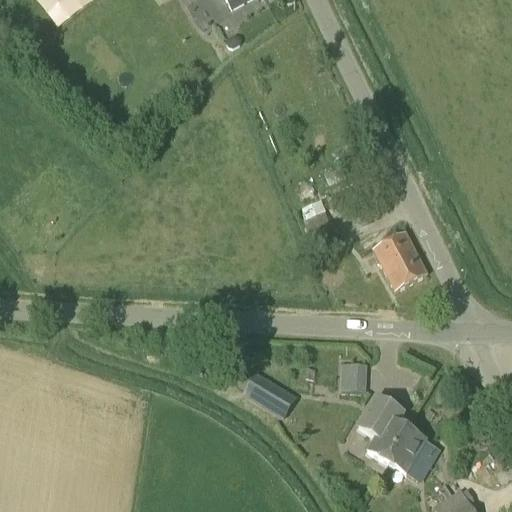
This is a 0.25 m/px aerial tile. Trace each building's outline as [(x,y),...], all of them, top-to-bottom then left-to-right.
[(259,4),(266,0),(224,0),(233,14),(257,1),(259,4)] [(339,218),(357,210),(349,191),(331,199),(339,218)] [(304,219),(323,214),(319,201),(301,206),(304,219)] [(328,226),(324,217),(303,225),(315,256),(339,247),(331,225),(328,226)] [(428,280),(405,238),(373,256),(396,298),(428,280)] [(243,399),(270,416),(282,397),(255,380),(243,399)] [(404,440),(407,435),(397,429),(403,417),(376,401),(357,432),(376,443),(367,457),(387,469),(399,449),(395,447),(401,438),(404,440)] [(399,449),(387,469),(406,480),(426,447),(407,435),(404,440),(401,438),(395,447),(399,449)] [(329,474),(350,492),(367,473),(346,455),(329,474)] [(469,511),(459,495),(432,511),(469,511)]
